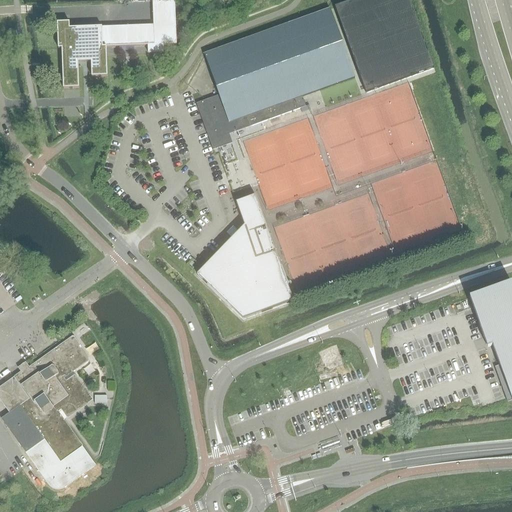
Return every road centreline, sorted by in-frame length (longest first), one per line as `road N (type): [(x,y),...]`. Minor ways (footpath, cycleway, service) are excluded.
road 1 (unclassified): [(221,380),(182,307),(18,150),(0,111)]
road 2 (secondary): [(319,477),(511,447)]
road 3 (primary): [(511,260),(358,311)]
road 4 (primary): [(370,320),(511,269)]
road 5 (secondary): [(240,363),(370,320)]
road 6 (secondary): [(358,311),(240,363)]
